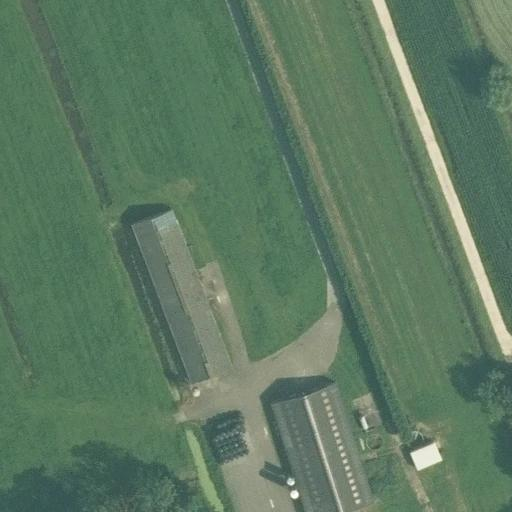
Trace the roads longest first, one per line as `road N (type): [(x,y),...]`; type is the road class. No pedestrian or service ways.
road 1 (track): [(230,0),(337,302),(322,334),(272,371),(252,412),(284,511)]
road 2 (track): [(375,0),(511,353)]
